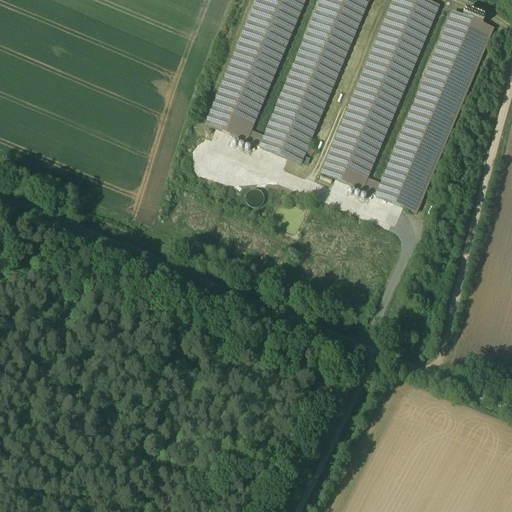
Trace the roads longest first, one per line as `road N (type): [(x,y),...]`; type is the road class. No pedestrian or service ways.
road 1 (track): [(0,201),(495,413)]
road 2 (track): [(511,71),(425,382)]
road 3 (track): [(351,349),(264,511)]
